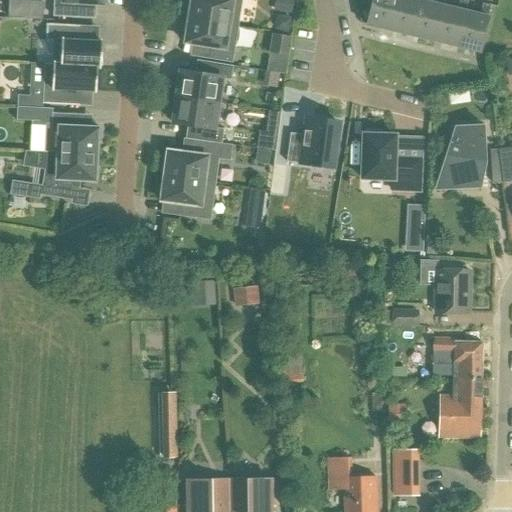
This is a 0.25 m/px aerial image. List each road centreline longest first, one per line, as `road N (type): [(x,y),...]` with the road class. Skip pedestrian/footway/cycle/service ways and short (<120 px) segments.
road 1 (residential): [(124,210),(133,0)]
road 2 (residential): [(505,511),(511,311)]
road 3 (residential): [(323,0),(334,85),(427,111)]
